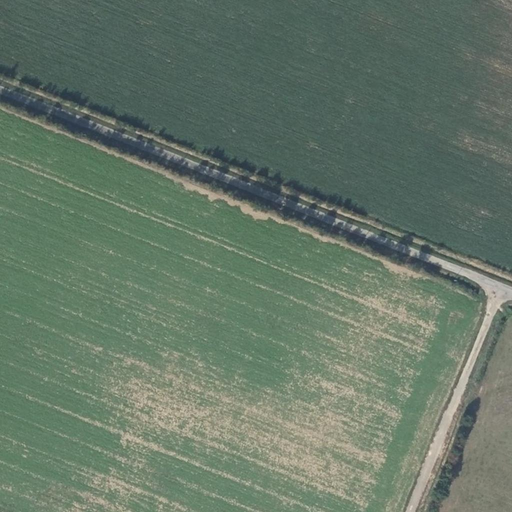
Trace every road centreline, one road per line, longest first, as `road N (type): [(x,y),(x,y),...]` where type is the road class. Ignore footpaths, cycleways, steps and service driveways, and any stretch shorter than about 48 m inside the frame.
road 1 (unclassified): [(0,90),(511,291)]
road 2 (track): [(498,286),(412,511)]
